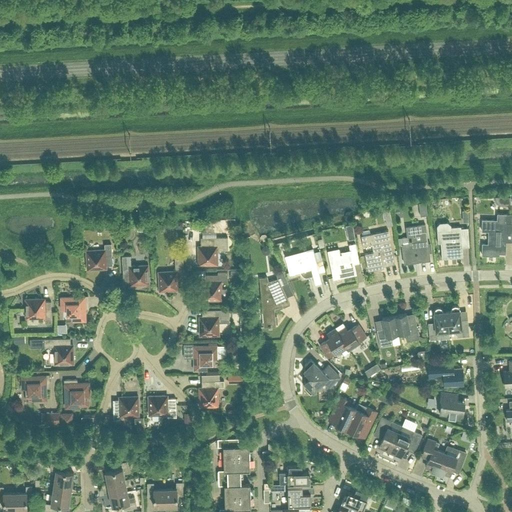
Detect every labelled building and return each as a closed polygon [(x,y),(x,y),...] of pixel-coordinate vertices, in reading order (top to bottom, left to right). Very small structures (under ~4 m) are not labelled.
[(488,231),(488,243),(482,243),(481,255),(499,255),(499,253),(505,253),(506,230),(511,229),(511,213),(497,213),(497,219),(482,219),(481,230),(488,231)] [(436,230),(437,243),(440,243),(441,258),(463,257),(462,247),(469,247),(467,227),(460,228),(460,226),(450,227),(450,224),(447,222),(439,222),(437,225),(437,229),(436,230)] [(412,241),(408,241),(409,243),(401,244),(404,263),(418,261),(418,259),(421,259),(422,261),(430,260),(428,252),(431,251),(430,243),(427,243),(425,224),(406,226),(407,236),(411,236),(412,241)] [(362,235),(360,235),(363,245),(371,244),(373,251),(364,253),(368,270),(383,267),(383,265),(393,263),(389,240),(390,240),(388,230),(370,233),(369,229),(362,231),(362,235)] [(200,245),(198,248),(197,248),(197,249),(198,249),(198,264),(217,264),(217,249),(227,249),(227,236),(200,237),(200,245)] [(104,249),(86,250),(87,269),(103,268),(103,269),(103,268),(106,265),(112,265),(111,243),(104,243),(104,249)] [(353,263),(356,263),(355,257),(358,257),(355,243),(348,244),(350,250),(339,252),(338,249),(328,251),(333,277),(355,273),(353,263)] [(285,255),(286,261),(289,272),(299,269),(299,270),(299,271),(300,272),(301,273),(301,274),(303,275),(303,276),(304,276),(305,277),(306,277),(312,275),(314,284),(322,282),(319,272),(325,271),(322,260),(316,261),(312,248),(293,253),(285,255)] [(122,255),(123,282),(129,281),(132,284),(132,285),(133,285),(133,284),(149,283),(148,264),(131,265),(130,255),(122,255)] [(174,258),(175,270),(158,271),(159,290),(175,289),(175,290),(175,289),(178,286),(184,286),(183,257),(174,258)] [(278,272),(282,282),(287,280),(282,270),(278,272)] [(218,274),(205,274),(205,280),(202,283),(201,283),(201,284),(202,284),(202,299),(221,299),(221,298),(226,298),(226,288),(221,288),(221,281),(228,281),(228,271),(218,271),(218,274)] [(267,276),(259,277),(263,326),(268,326),(271,326),(275,325),(275,323),(277,323),(277,316),(275,316),(274,308),(275,307),(276,308),(276,307),(282,305),(283,307),(290,304),(278,278),(268,281),(267,276)] [(85,295),(85,296),(60,296),(61,309),(72,309),(73,320),(85,320),(85,302),(88,302),(88,296),(85,296),(85,295)] [(44,317),(44,322),(51,322),(51,301),(44,301),(41,298),(41,297),(41,298),(25,298),(26,318),(44,317)] [(229,311),(239,311),(239,302),(229,302),(229,311)] [(450,310),(446,311),(448,330),(456,329),(456,336),(469,335),(467,322),(461,323),(459,310),(459,307),(457,306),(454,305),(452,306),(451,308),(450,310)] [(446,311),(443,311),(442,309),(440,307),(438,307),(435,308),(434,310),(433,312),(435,325),(428,326),(429,339),(442,338),(441,331),(448,330),(446,311)] [(218,317),(229,317),(229,309),(202,309),(202,316),(199,319),(198,319),(199,319),(199,335),(219,334),(218,317)] [(394,315),(398,335),(405,334),(406,341),(419,338),(415,321),(408,323),(406,312),(394,315)] [(376,329),(380,346),(393,343),(391,336),(398,335),(394,315),(382,317),(384,327),(376,329)] [(344,325),(337,330),(347,347),(347,348),(350,346),(350,347),(352,348),(356,345),(357,343),(356,342),(366,336),(358,323),(350,328),(350,327),(347,329),(344,325)] [(337,330),(335,327),(327,333),(329,336),(326,338),(327,339),(319,344),(328,356),(339,349),(341,351),(347,347),(337,330)] [(29,338),(30,347),(54,346),(54,363),(73,363),(73,347),(74,347),(73,347),(70,344),(70,338),(29,338)] [(192,344),(183,344),(183,353),(189,353),(189,358),(193,358),(193,369),(206,369),(206,357),(218,357),(222,357),(223,355),(223,345),(217,345),(193,345),(193,344),(192,344)] [(503,370),(504,386),(511,385),(511,359),(509,359),(509,370),(503,370)] [(428,362),(429,376),(443,376),(444,385),(463,384),(462,367),(452,368),(452,360),(428,362)] [(304,382),(313,391),(323,380),(329,386),(339,376),(328,364),(322,370),(313,361),(304,370),(304,371),(305,370),(306,371),(304,373),(304,378),(306,380),(304,382),(304,381),(304,382)] [(21,375),(22,388),(33,388),(34,399),(46,399),(46,381),(49,381),(49,375),(46,375),(46,374),(46,375),(21,375)] [(64,379),(64,382),(64,383),(65,407),(78,407),(77,395),(89,395),(89,382),(71,382),(71,379),(64,379)] [(201,387),(199,390),(198,390),(199,390),(199,406),(218,405),(218,386),(224,386),(223,380),(201,380),(201,387)] [(441,399),(439,413),(448,414),(447,417),(462,419),(464,401),(456,400),(457,393),(441,391),(440,399),(441,399)] [(164,395),(148,395),(148,414),(167,414),(167,417),(176,416),(175,397),(167,397),(164,395),(164,394),(164,395)] [(121,395),(121,396),(119,399),(112,399),(113,419),(120,419),(120,415),(138,415),(138,395),(122,396),(122,395),(121,395)] [(328,419),(346,428),(356,408),(348,404),(350,401),(339,395),(328,419)] [(356,408),(346,428),(364,436),(377,411),(366,406),(358,402),(356,408)] [(41,412),(41,423),(59,423),(58,412),(41,412)] [(62,414),(62,422),(70,422),(70,414),(62,414)] [(385,448),(390,450),(398,431),(401,425),(392,420),(381,416),(373,434),(382,438),(378,446),(384,449),(385,448)] [(398,431),(390,450),(395,453),(394,454),(401,456),(404,448),(413,452),(422,434),(411,429),(401,425),(398,431)] [(223,469),(217,469),(218,484),(224,484),(224,508),(219,508),(218,511),(239,511),(239,508),(250,508),(250,503),(254,503),(253,487),(250,488),(250,483),(240,483),(240,469),(249,469),(249,464),(253,464),(252,449),(249,449),(248,444),(238,444),(237,438),(239,438),(239,437),(217,438),(217,445),(222,445),(223,469)] [(431,470),(436,472),(444,452),(436,449),(439,442),(427,438),(422,452),(429,455),(425,466),(431,468),(431,470)] [(444,452),(437,472),(442,474),(443,472),(449,475),(451,470),(458,472),(466,452),(456,448),(446,445),(444,452)] [(105,471),(107,483),(125,479),(122,468),(128,467),(127,461),(114,463),(115,469),(105,471)] [(55,470),(54,481),(72,484),(73,472),(62,470),(63,464),(50,463),(50,469),(55,470)] [(309,471),(301,471),(301,465),(286,465),(286,472),(279,472),(279,483),(310,483),(309,471)] [(107,483),(109,494),(127,490),(125,479),(107,483)] [(54,481),(52,492),(70,495),(72,484),(54,481)] [(165,506),(165,488),(153,488),(153,482),(147,482),(147,495),(153,495),(153,506),(165,506)] [(176,488),(165,488),(165,506),(177,506),(177,495),(183,495),(182,482),(176,482),(176,488)] [(26,491),(15,492),(15,510),(27,509),(26,498),(32,498),(32,485),(26,485),(26,491)] [(15,510),(15,492),(3,492),(3,486),(0,486),(0,499),(3,499),(3,510),(15,510)] [(287,487),(288,505),(310,504),(310,492),(310,493),(302,493),(302,486),(287,487)] [(346,490),(341,501),(362,510),(363,510),(363,509),(362,509),(366,500),(367,500),(370,493),(356,488),(353,494),(346,491),(346,490)] [(127,490),(109,494),(112,506),(122,503),(124,509),(136,507),(135,500),(129,501),(127,490)] [(70,495),(52,492),(50,503),(45,502),(44,509),(56,511),(57,505),(68,507),(70,495)] [(336,511),(361,511),(362,510),(341,501),(336,511)]
